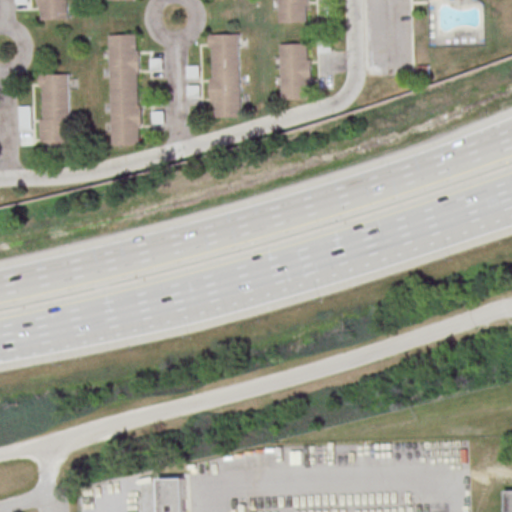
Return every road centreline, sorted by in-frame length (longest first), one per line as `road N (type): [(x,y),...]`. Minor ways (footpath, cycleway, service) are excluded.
road 1 (motorway): [(511,137),(286,212),(0,285)]
road 2 (motorway): [(0,345),(162,326),(511,220)]
road 3 (motorway): [(56,327),(357,246)]
road 4 (motorway): [(357,246),(511,192)]
